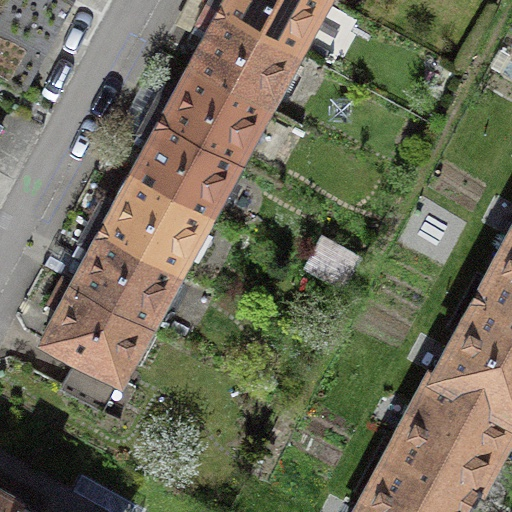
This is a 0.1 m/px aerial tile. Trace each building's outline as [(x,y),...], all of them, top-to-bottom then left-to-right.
[(3,0),(0,6),(0,31),(38,52),(52,24),(65,0),(3,0)] [(208,0),(207,2),(298,52),(326,0),(208,0)] [(191,64),(269,106),(298,52),(207,2),(196,23),(202,26),(208,29),(205,34),(207,35),(191,64)] [(28,68),(38,52),(0,31),(0,74),(19,85),(28,68)] [(148,111),(239,161),(269,106),(191,64),(175,94),(173,93),(171,98),(165,95),(159,92),(148,111)] [(210,215),(239,161),(148,111),(137,131),(143,135),(149,138),(146,143),(148,144),(132,174),(210,215)] [(180,270),(210,215),(132,174),(117,203),(115,202),(112,207),(106,204),(100,201),(89,221),(180,270)] [(151,324),(180,270),(89,221),(78,242),(84,245),(90,248),(87,252),(89,253),(73,282),(151,324)] [(511,226),(433,373),(430,371),(429,373),(511,417),(511,226)] [(120,381),(151,324),(73,282),(62,276),(48,302),(53,305),(59,308),(42,339),(76,358),(61,387),(103,409),(118,381),(120,381)] [(511,417),(429,373),(354,511),(469,511),(474,503),(511,432),(511,417)] [(32,511),(31,511),(0,493),(0,511),(32,511)]
